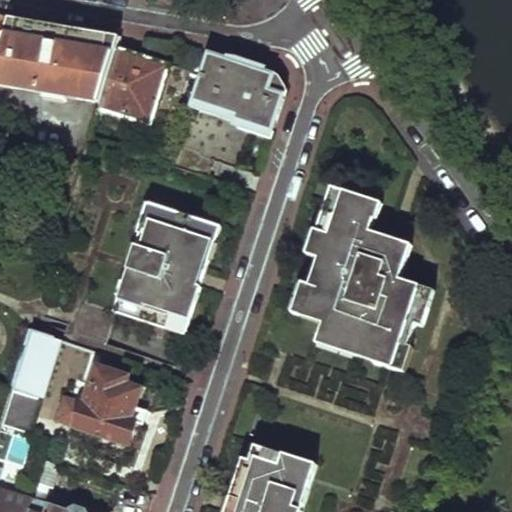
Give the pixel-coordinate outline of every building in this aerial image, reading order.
[(0,53),(9,20),(0,18),(0,53)] [(9,20),(0,53),(0,88),(99,104),(115,53),(119,40),(75,32),(9,20)] [(115,53),(99,104),(98,109),(150,126),(154,116),(171,121),(184,80),(157,72),(159,66),(115,53)] [(208,55),(190,112),(249,128),(272,134),(285,97),(269,92),(274,78),(215,57),(208,55)] [(220,231),(76,181),(52,260),(33,323),(102,344),(107,330),(112,313),(176,335),(208,243),(215,246),(220,231)] [(382,208),(332,191),(310,256),(319,259),(336,208),(375,221),(377,222),(382,208)] [(319,259),(309,287),(313,288),(303,318),(325,325),(320,339),(377,358),(375,365),(406,375),(414,351),(410,349),(417,327),(413,326),(424,293),(397,283),(396,286),(390,284),(399,257),(367,246),(370,236),(375,221),(336,208),(319,259)] [(397,283),(409,249),(392,243),(370,236),(367,246),(399,257),(390,284),(396,286),(397,283)] [(176,335),(184,337),(201,288),(204,279),(207,271),(215,246),(208,243),(176,335)] [(303,285),(293,314),(303,318),(313,288),(309,287),(303,285)] [(424,293),(413,326),(417,327),(423,329),(434,296),(424,293)] [(11,393),(1,426),(30,436),(42,402),(34,399),(53,340),(30,332),(11,393)] [(365,394),(344,387),(347,378),(287,358),(278,386),(358,413),(365,394)] [(96,369),(83,405),(65,399),(54,429),(132,454),(142,425),(135,422),(145,393),(130,387),(133,380),(96,369)] [(226,511),(300,511),(316,466),(256,446),(251,461),(245,458),(232,498),(229,506),(226,511)] [(58,511),(48,508),(60,467),(44,462),(32,500),(32,502),(28,511),(84,511),(74,509),(69,511),(58,511)] [(0,511),(28,511),(32,502),(32,500),(0,489),(0,511)]
